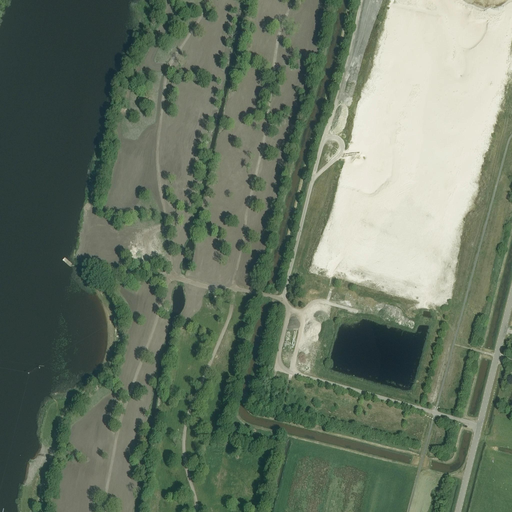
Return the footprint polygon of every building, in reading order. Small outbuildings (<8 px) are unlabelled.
[(103,220),(96,236),(98,258),(112,256),(111,252),(121,252),(123,253),(122,241),(123,237),(113,232),(116,226),(103,220)] [(201,295),(199,301),(214,305),(215,298),(201,295)] [(189,329),(192,320),(183,317),(181,327),(189,329)] [(143,329),(129,326),(128,329),(130,330),(130,333),(136,334),(137,332),(142,333),(143,329)] [(163,340),(167,327),(164,326),(163,330),(159,329),(158,335),(161,336),(160,339),(163,340)] [(234,365),(221,362),(220,365),(226,367),(226,370),(230,371),(231,368),(233,369),(234,365)] [(182,383),(189,386),(190,382),(194,384),(195,380),(185,376),(182,383)] [(134,414),(140,415),(142,401),(136,400),(134,414)] [(209,421),(217,425),(222,413),(208,408),(207,412),(212,414),(209,421)] [(82,435),(70,430),(69,433),(78,436),(77,439),(80,440),(82,435)] [(64,490),(70,475),(59,471),(54,487),(64,490)]
